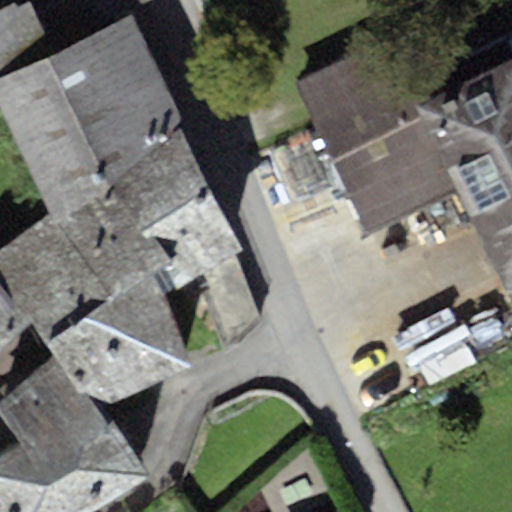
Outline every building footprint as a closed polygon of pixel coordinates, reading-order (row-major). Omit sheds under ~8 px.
[(0,80),(55,53),(30,4),(0,19),(0,80)] [(0,110),(51,216),(185,133),(134,13),(55,53),(0,80),(0,110)] [(456,192),(415,109),(383,43),(294,86),(367,235),(456,192)] [(511,290),(511,62),(415,109),(456,192),(506,294),(511,290)] [(51,216),(0,251),(0,273),(47,345),(155,275),(165,298),(242,255),(185,133),(51,216)] [(47,345),(0,273),(0,365),(17,390),(56,358),(47,345)] [(155,275),(47,345),(56,358),(80,396),(89,392),(102,409),(195,369),(165,298),(155,275)] [(17,390),(0,403),(0,413),(21,447),(0,458),(0,511),(96,511),(157,478),(102,409),(89,392),(80,396),(56,358),(17,390)]
